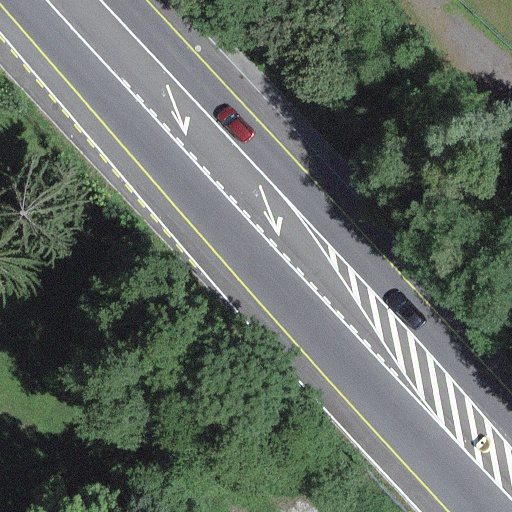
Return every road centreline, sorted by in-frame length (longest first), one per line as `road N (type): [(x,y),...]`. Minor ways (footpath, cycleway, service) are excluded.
road 1 (primary): [(511,419),(123,0)]
road 2 (primary): [(13,0),(296,312)]
road 3 (primary): [(67,0),(241,190),(296,312)]
road 4 (primary): [(296,312),(481,511)]
